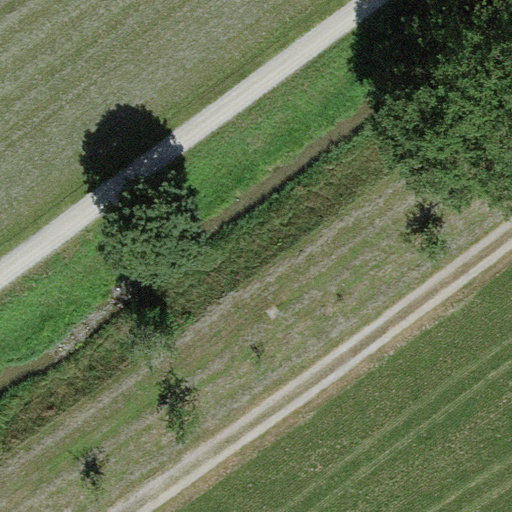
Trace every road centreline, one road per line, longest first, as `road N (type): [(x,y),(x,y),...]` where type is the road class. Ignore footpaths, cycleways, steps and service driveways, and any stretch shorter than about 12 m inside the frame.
road 1 (track): [(125,511),(511,217)]
road 2 (track): [(361,0),(0,268)]
